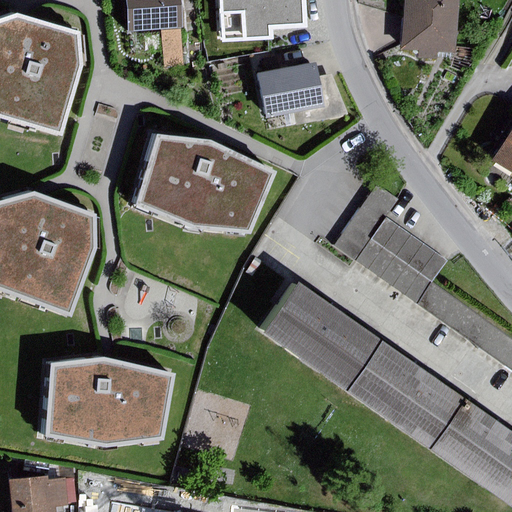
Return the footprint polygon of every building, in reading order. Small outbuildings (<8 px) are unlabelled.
[(180,0),(128,0),(130,31),(162,30),(182,28),(180,0)] [(221,0),(225,45),(276,41),(275,29),(309,27),(307,0),(221,0)] [(450,0),(396,0),(394,49),(413,50),(413,57),(431,58),(431,50),(449,51),(450,0)] [(70,34),(6,15),(0,17),(0,121),(53,137),(74,66),(70,34)] [(162,30),(163,52),(184,50),(182,28),(162,30)] [(184,50),(163,52),(164,68),(185,66),(184,50)] [(318,64),(262,74),(270,119),(296,114),(327,109),(321,78),(318,64)] [(333,75),(321,78),(327,109),(296,114),(298,126),(349,115),(333,75)] [(511,114),(509,113),(483,157),(511,173),(511,114)] [(202,139),(153,137),(132,206),(189,227),(247,234),(270,172),(213,144),(202,139)] [(443,258),(382,217),(395,198),(373,182),(328,246),(511,373),(511,340),(427,281),(443,258)] [(25,194),(0,200),(0,288),(69,316),(94,249),(93,216),(29,195),(25,194)] [(329,383),(364,333),(281,276),(246,326),(329,383)] [(413,440),(446,391),(364,333),(329,383),(413,440)] [(98,355),(48,362),(42,435),(98,442),(158,438),(170,372),(109,358),(98,355)] [(511,483),(511,436),(446,391),(413,440),(501,499),(511,483)] [(51,477),(12,482),(15,511),(54,511),(54,506),(69,504),(65,478),(51,480),(51,477)]
